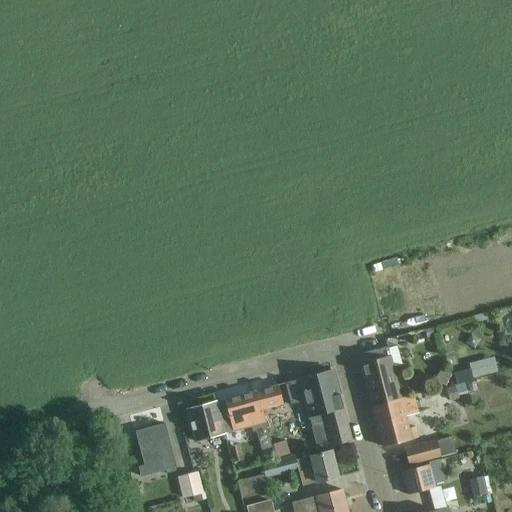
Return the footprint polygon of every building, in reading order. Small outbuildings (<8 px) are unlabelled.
[(362,262),(364,272),(390,266),(388,257),(362,262)] [(432,328),(424,330),(426,338),(434,336),(432,328)] [(402,398),(388,348),(359,355),(372,406),(402,398)] [(298,431),(313,426),(314,426),(315,430),(326,427),(327,431),(349,426),(344,407),(345,407),(335,370),(286,383),(291,404),(306,400),(307,403),(292,407),(298,431)] [(442,372),(436,382),(445,387),(451,376),(442,372)] [(454,376),(456,384),(473,380),(471,372),(454,376)] [(252,426),(254,432),(257,431),(263,451),(274,448),(263,410),(283,404),(278,386),(225,400),(234,431),(252,426)] [(455,388),(447,390),(450,403),(458,400),(458,398),(467,395),(464,386),(455,388)] [(402,398),(372,406),(383,447),(419,438),(416,427),(410,429),(406,416),(411,415),(409,410),(417,407),(414,395),(402,398)] [(197,442),(226,434),(217,402),(188,410),(197,442)] [(165,470),(177,467),(165,424),(137,432),(146,465),(163,460),(165,470)] [(353,440),(349,426),(327,431),(327,432),(319,434),(323,448),(331,445),(331,446),(353,440)] [(450,437),(405,449),(409,465),(455,453),(450,437)] [(239,445),(228,448),(232,462),(243,459),(239,445)] [(303,486),(339,477),(332,451),(296,460),(303,486)] [(271,454),(262,456),(264,463),(273,461),(271,454)] [(267,478),(293,471),(299,470),(295,456),(263,464),(267,478)] [(429,465),(402,472),(408,495),(435,488),(429,465)] [(197,475),(177,480),(181,496),(201,491),(197,475)] [(243,499),(270,492),(265,475),(238,482),(243,499)] [(482,479),(469,483),(473,499),(487,495),(482,479)] [(438,508),(448,507),(446,487),(436,488),(438,508)] [(348,511),(342,490),(293,503),(295,511),(348,511)] [(249,511),(272,511),(270,501),(248,507),(249,511)]
